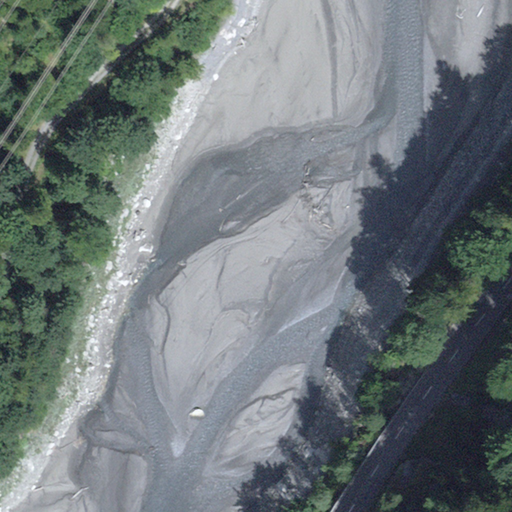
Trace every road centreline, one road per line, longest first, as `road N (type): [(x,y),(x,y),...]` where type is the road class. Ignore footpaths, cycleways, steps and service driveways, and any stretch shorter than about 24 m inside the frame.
road 1 (track): [(166,0),(63,109),(31,163),(0,288)]
road 2 (tertiary): [(511,281),(351,511)]
